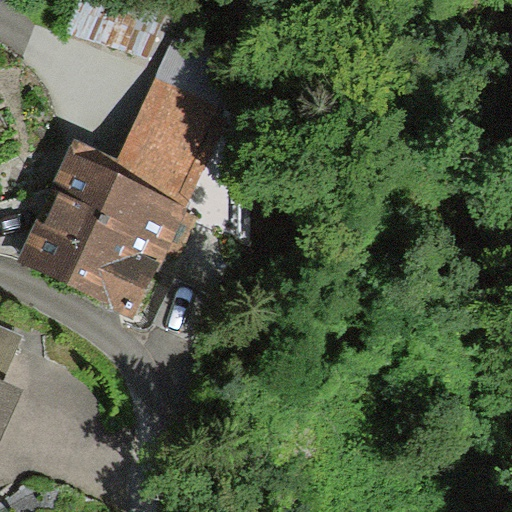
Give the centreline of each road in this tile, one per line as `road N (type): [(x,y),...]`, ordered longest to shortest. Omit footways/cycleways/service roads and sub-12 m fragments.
road 1 (track): [(144,511),(149,489),(128,358)]
road 2 (residential): [(128,358),(68,302),(0,280)]
